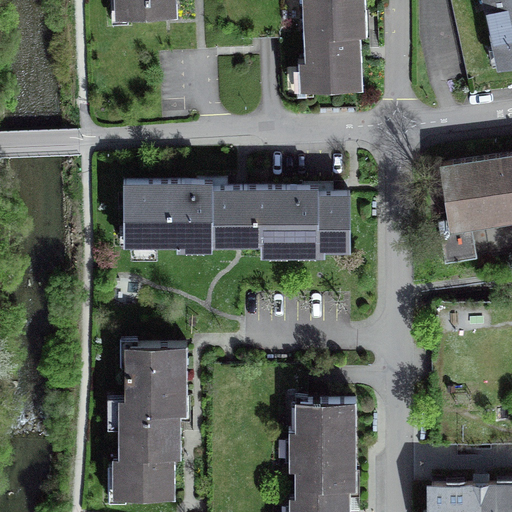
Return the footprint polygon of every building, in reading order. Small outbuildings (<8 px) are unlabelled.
[(119,0),(120,16),(178,13),(177,0),(119,0)] [(365,0),(308,0),(309,8),(302,9),(304,58),(298,58),(299,66),(305,66),(306,88),(363,86),(360,18),(367,18),(365,0)] [(511,0),(486,0),(496,46),(504,44),(507,60),(511,59),(511,0)] [(511,148),(439,159),(448,217),(438,219),(444,260),(476,256),(471,224),(511,218),(511,148)] [(199,178),(124,179),(125,234),(156,234),(156,240),(245,239),(244,184),(199,184),(199,178)] [(304,183),(244,184),(245,239),(268,239),(268,246),(349,245),(349,190),(304,191),(304,183)] [(511,298),(431,299),(432,442),(511,441),(511,298)] [(186,340),(130,340),(130,362),(123,362),(124,424),(118,424),(118,430),(181,429),(181,409),(187,409),(186,340)] [(356,396),(301,396),(301,429),(294,429),(294,508),(350,508),(350,485),(357,485),(356,396)] [(181,429),(118,430),(118,493),(175,493),(175,453),(181,453),(181,429)] [(511,511),(511,480),(432,481),(432,511),(511,511)]
